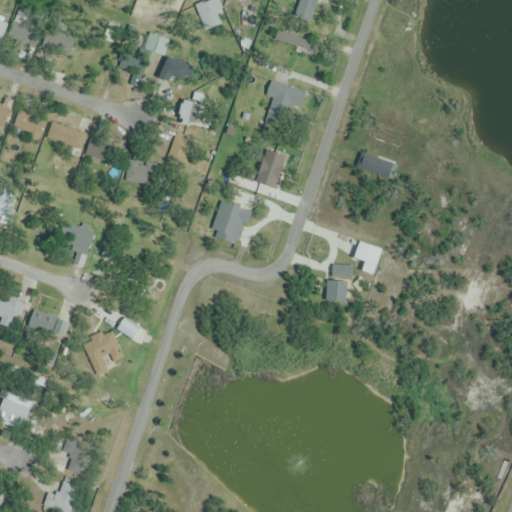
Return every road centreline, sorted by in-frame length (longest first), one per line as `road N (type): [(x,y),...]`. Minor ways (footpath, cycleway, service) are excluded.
road 1 (residential): [(109,511),(193,271),(209,264),(259,276),(281,271),(376,0)]
road 2 (residential): [(133,115),(0,69)]
